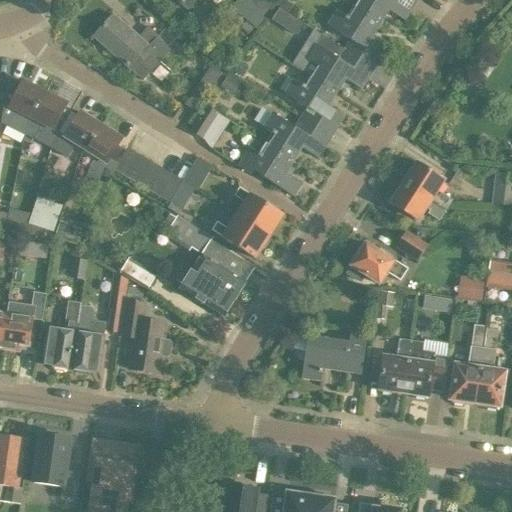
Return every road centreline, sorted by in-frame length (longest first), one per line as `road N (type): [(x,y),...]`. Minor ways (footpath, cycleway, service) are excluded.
road 1 (residential): [(221,423),(226,370),(473,0)]
road 2 (residential): [(511,468),(221,423)]
road 3 (residential): [(15,22),(31,44),(252,182)]
road 4 (residential): [(178,418),(0,390)]
